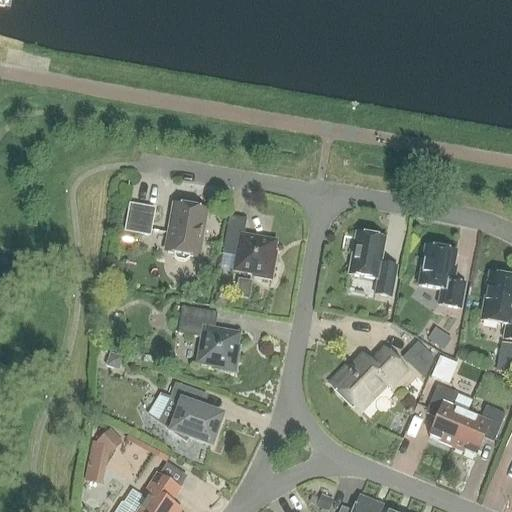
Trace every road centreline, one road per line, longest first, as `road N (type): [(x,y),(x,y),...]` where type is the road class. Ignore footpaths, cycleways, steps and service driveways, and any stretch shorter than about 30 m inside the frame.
road 1 (residential): [(289,389),(322,194)]
road 2 (residential): [(322,194),(471,219),(511,237)]
road 3 (residential): [(140,165),(322,194)]
road 4 (residential): [(464,511),(329,459)]
road 5 (residential): [(240,509),(289,389)]
